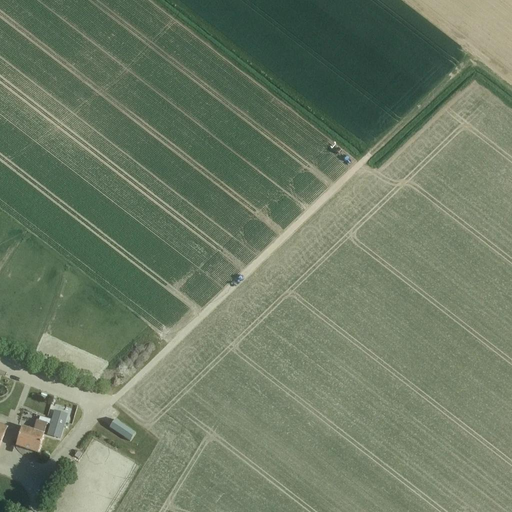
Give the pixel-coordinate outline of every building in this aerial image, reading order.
[(158,350),(164,349),(160,332),(154,333),(158,350)] [(145,360),(151,358),(148,344),(142,345),(145,360)] [(54,412),(48,435),(59,439),(66,415),(60,414),(54,412)] [(142,438),(146,431),(125,417),(121,424),(142,438)] [(115,420),(109,429),(130,442),(135,434),(115,420)] [(39,454),(47,424),(38,421),(35,431),(22,428),(16,448),(39,454)]
